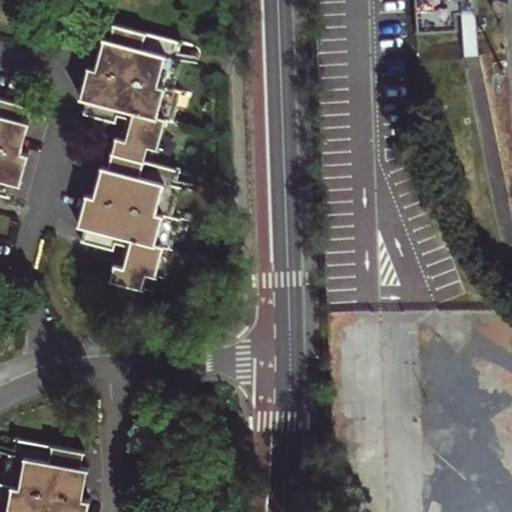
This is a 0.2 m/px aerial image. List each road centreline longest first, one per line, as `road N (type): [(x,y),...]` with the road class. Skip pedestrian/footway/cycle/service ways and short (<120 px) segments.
road 1 (residential): [(48,377),(24,272),(63,96),(47,70),(0,52)]
road 2 (tertiary): [(289,355),(277,0)]
road 3 (residential): [(107,368),(289,355)]
road 4 (tertiary): [(280,511),(289,355)]
road 5 (residential): [(107,368),(110,511)]
